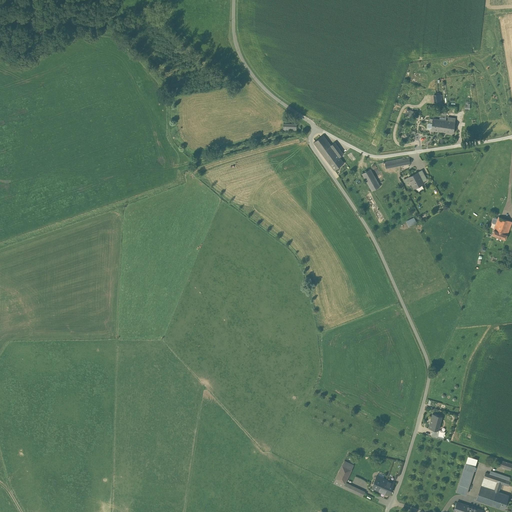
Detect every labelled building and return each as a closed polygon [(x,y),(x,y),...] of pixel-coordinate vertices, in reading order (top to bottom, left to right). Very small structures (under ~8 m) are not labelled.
[(442,94),(434,94),(434,104),(442,104),(442,94)] [(417,108),(428,103),(426,97),(415,102),(417,108)] [(448,121),(433,118),(431,131),(454,135),(456,118),(448,117),(448,121)] [(345,164),(340,157),(343,155),(335,143),(331,146),(323,135),(313,143),(335,172),(345,164)] [(403,158),(386,162),(386,163),(385,164),(386,169),(410,164),(409,159),(404,160),(403,158)] [(371,169),(362,174),(372,192),(381,187),(371,169)] [(427,180),(422,171),(419,172),(423,182),(427,180)] [(418,172),(407,178),(414,190),(424,184),(418,172)] [(511,222),(498,218),(492,236),(506,241),(511,222)] [(442,416),(432,413),(429,428),(433,429),(438,430),(442,416)] [(438,430),(433,429),(431,436),(437,437),(439,430),(438,430)] [(511,465),(511,463),(502,460),(500,466),(511,469),(511,465)] [(344,461),(336,479),(345,483),(345,482),(353,465),(344,461)] [(475,466),(466,463),(457,491),(466,494),(475,466)] [(510,481),(485,472),(484,477),(497,482),(501,483),(508,486),(510,481)] [(386,480),(377,476),(372,488),(381,492),(386,480)] [(345,483),(336,479),(334,483),(343,487),(345,483)] [(394,483),(386,480),(381,492),(389,496),(394,483)] [(481,486),(476,499),(504,509),(509,495),(498,492),(494,490),(481,486)] [(365,492),(356,488),(354,492),(362,496),(365,492)] [(481,511),(482,511),(457,502),(454,511),(457,511),(481,511)]
